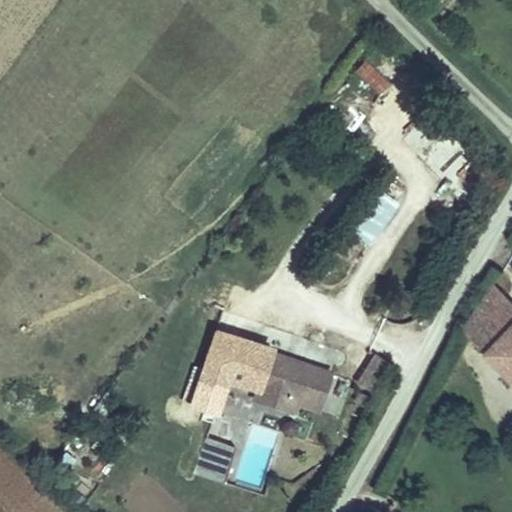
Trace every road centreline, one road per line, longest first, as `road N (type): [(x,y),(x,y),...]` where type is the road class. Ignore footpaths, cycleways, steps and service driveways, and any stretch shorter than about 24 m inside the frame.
road 1 (unclassified): [(511,201),(340,511)]
road 2 (track): [(370,0),(511,133)]
